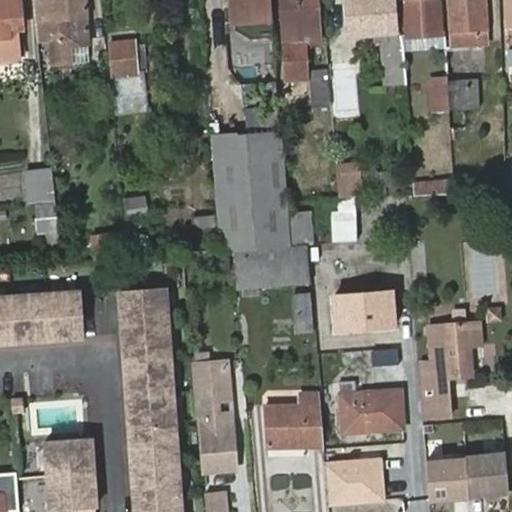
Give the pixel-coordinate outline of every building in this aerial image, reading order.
[(0,0),(0,57),(17,56),(15,27),(21,26),(18,0),(0,0)] [(32,0),(37,41),(49,40),(51,63),(61,62),(60,50),(66,50),(63,18),(69,17),(86,16),(84,0),(32,0)] [(272,0),(228,0),(231,23),(236,22),(237,29),(251,39),(275,37),(272,0)] [(280,0),(284,43),(288,81),(308,80),(305,42),(320,41),(317,0),(280,0)] [(397,0),(347,0),(350,33),(380,31),(385,86),(402,84),(396,11),(398,11),(397,0)] [(407,35),(441,33),(439,0),(403,0),(406,35),(407,35)] [(446,0),(450,42),(444,42),(445,49),(451,48),(452,46),(486,44),(483,0),(446,0)] [(511,0),(503,0),(509,67),(511,66),(511,0)] [(60,50),(61,62),(72,61),(69,17),(63,18),(66,50),(60,50)] [(442,46),(441,33),(407,35),(409,48),(442,46)] [(111,75),(115,75),(137,72),(134,42),(109,45),(111,75)] [(311,71),(314,103),(329,102),(326,69),(311,71)] [(115,75),(118,96),(144,94),(143,71),(137,72),(115,75)] [(447,82),(447,80),(429,81),(431,112),(449,111),(447,82)] [(478,80),(465,81),(467,109),(480,109),(478,80)] [(447,82),(449,111),(465,110),(467,109),(465,81),(447,82)] [(449,111),(451,130),(466,129),(465,110),(449,111)] [(283,129),(213,134),(218,214),(218,218),(219,229),(221,249),(234,248),(285,244),(291,244),(283,129)] [(339,196),(364,193),(361,160),(336,163),(339,196)] [(56,196),(52,167),(27,168),(30,199),(56,196)] [(416,194),(456,194),(457,180),(416,180),(416,194)] [(148,196),(125,198),(127,222),(150,221),(148,196)] [(333,241),(359,241),(359,197),(333,197),(333,241)] [(58,215),(56,201),(36,203),(37,217),(58,215)] [(218,218),(218,214),(190,216),(192,233),(219,229),(218,218)] [(92,235),(96,263),(120,259),(126,259),(123,231),(92,235)] [(285,244),(234,248),(237,288),(310,282),(307,243),(291,244),(285,244)] [(82,287),(0,295),(0,347),(87,339),(82,287)] [(137,511),(188,511),(173,287),(122,293),(137,511)] [(394,288),(332,294),(336,335),(399,329),(394,288)] [(314,331),(311,290),(289,292),(292,332),(314,331)] [(470,322),(431,325),(434,360),(422,361),(427,417),(450,415),(447,376),(473,374),(471,344),(470,322)] [(485,343),(483,322),(470,322),(471,344),(485,343)] [(192,363),(203,475),(240,472),(229,360),(192,363)] [(355,381),(340,382),(345,437),(406,432),(402,388),(356,391),(355,381)] [(323,444),(320,405),(297,405),(266,406),(267,446),(323,444)] [(106,511),(100,439),(48,442),(55,511),(99,511),(106,511)] [(508,493),(506,454),(467,457),(467,458),(469,496),(508,493)] [(381,458),(324,461),(327,503),(384,501),(381,458)] [(469,496),(467,458),(427,461),(430,499),(469,497),(469,496)] [(0,511),(10,511),(19,510),(16,473),(0,474),(0,511)] [(206,494),(207,511),(227,511),(226,493),(206,494)] [(483,511),(483,502),(455,504),(456,511),(483,511)]
